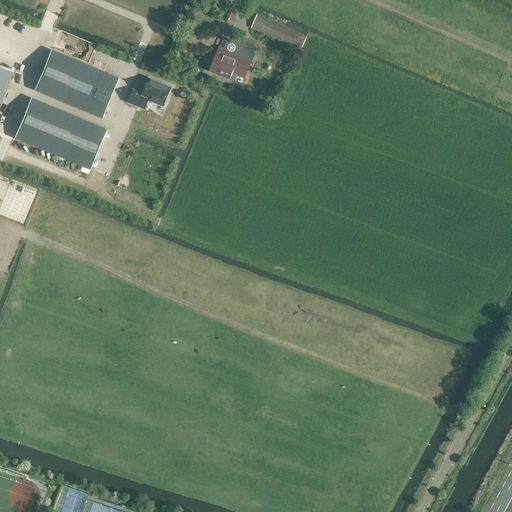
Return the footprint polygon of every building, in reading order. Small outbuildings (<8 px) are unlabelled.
[(301,50),(307,37),(257,15),(251,28),(301,50)] [(223,37),(210,71),(242,84),(245,78),(256,50),(223,37)] [(52,49),(36,88),(104,117),(121,78),(52,49)] [(0,65),(0,101),(13,71),(0,65)] [(133,88),(128,101),(144,107),(148,98),(163,104),(171,86),(148,77),(142,91),(133,88)] [(32,97),(16,136),(92,168),(108,129),(32,97)]
